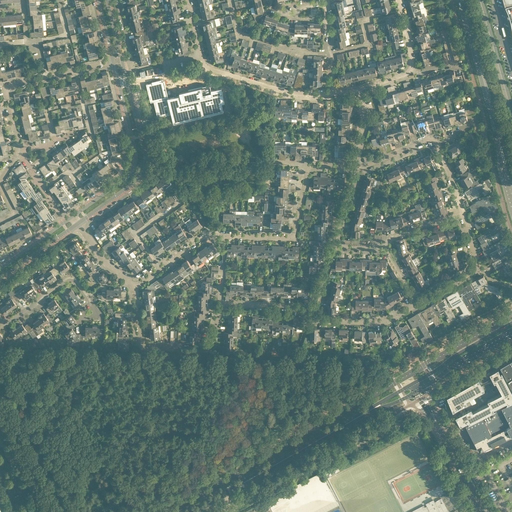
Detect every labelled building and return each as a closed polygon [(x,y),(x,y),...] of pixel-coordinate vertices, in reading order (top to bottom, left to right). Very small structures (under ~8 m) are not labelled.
[(84,0),(80,2),(81,6),(82,10),(91,8),(90,4),(85,5),(84,0)] [(128,10),(125,10),(126,13),(137,10),(135,5),(137,4),(140,4),(139,0),(136,1),(128,3),(129,5),(127,6),(128,10)] [(334,2),(335,9),(344,7),(342,1),(344,0),(337,0),(337,2),(334,2)] [(410,3),(408,3),(409,5),(410,8),(412,7),(413,11),(421,8),(424,7),(423,2),(421,3),(421,0),(410,3)] [(166,13),(167,13),(180,10),(180,7),(177,8),(176,4),(168,6),(169,10),(165,11),(166,13)] [(200,6),(202,12),(211,10),(209,4),(200,6)] [(255,13),(253,13),(254,16),(255,19),(255,20),(263,14),(262,11),(264,11),(262,5),(254,7),(255,13)] [(390,5),(381,7),(382,13),(391,11),(390,5)] [(344,7),(335,9),(337,15),(343,13),(350,12),(348,6),(347,6),(344,7)] [(82,10),(83,14),(84,19),(89,18),(88,14),(92,13),(91,8),(82,10)] [(414,16),(415,18),(425,16),(424,13),(422,14),(421,8),(413,11),(414,14),(412,14),(412,17),(414,16)] [(32,14),(33,18),(37,18),(37,13),(37,9),(28,10),(28,14),(32,14)] [(137,10),(126,13),(127,15),(129,15),(130,18),(138,16),(141,16),(139,9),(137,10)] [(211,10),(202,12),(203,18),(207,17),(207,19),(215,17),(214,16),(215,15),(214,9),(211,10)] [(180,10),(167,13),(168,19),(169,19),(170,22),(173,21),(178,20),(177,17),(179,16),(178,13),(181,12),(180,10)] [(33,18),(33,23),(43,22),(42,13),(37,13),(37,18),(33,18)] [(336,21),(345,19),(343,13),(337,15),(335,15),(336,21)] [(79,17),(75,18),(77,25),(81,25),(90,22),(89,18),(84,19),(83,14),(83,15),(78,16),(79,17)] [(385,16),(387,22),(396,20),(394,14),(385,16)] [(225,16),(227,24),(233,23),(231,15),(225,16)] [(263,23),(270,25),(272,17),(266,15),(265,18),(262,18),(260,24),(263,25),(263,23)] [(128,23),(129,25),(140,23),(138,16),(130,18),(131,22),(128,23)] [(416,23),(417,26),(425,24),(424,19),(426,18),(425,16),(415,18),(415,21),(413,21),(414,24),(416,23)] [(269,27),(275,29),(278,19),(272,17),(270,25),(269,27)] [(442,19),(439,20),(442,30),(446,29),(452,27),(449,17),(442,19)] [(203,23),(202,24),(204,30),(213,28),(216,27),(217,27),(217,26),(220,25),(219,18),(215,19),(203,22),(203,23)] [(275,29),(281,31),(284,22),(278,21),(278,19),(275,29)] [(345,19),(336,21),(338,28),(344,26),(350,25),(349,22),(345,23),(345,19)] [(387,22),(384,23),(385,29),(388,28),(397,26),(396,20),(387,22)] [(33,23),(34,27),(38,27),(39,31),(43,31),(43,22),(33,23)] [(81,25),(83,33),(87,32),(86,28),(91,27),(90,22),(81,25)] [(140,23),(129,25),(130,28),(132,27),(133,31),(135,30),(136,33),(144,31),(143,28),(141,29),(141,25),(143,24),(143,22),(140,23)] [(287,34),(290,35),(292,28),(289,28),(290,24),(284,22),(281,31),(281,33),(287,34)] [(172,28),(170,29),(171,32),(171,34),(171,35),(186,31),(185,29),(183,29),(182,25),(180,26),(179,23),(174,24),(171,25),(172,28)] [(321,23),(314,23),(314,31),(318,32),(318,34),(323,34),(323,31),(320,31),(321,23)] [(292,28),(290,35),(294,36),(295,33),(301,33),(301,24),(295,24),(295,29),(292,28)] [(419,32),(419,34),(429,31),(428,29),(426,29),(425,24),(417,26),(418,29),(416,30),(417,32),(419,32)] [(242,32),(251,34),(253,27),(250,26),(242,32)] [(336,28),(337,34),(345,32),(344,26),(338,28),(336,28)] [(388,28),(389,34),(398,32),(397,26),(388,28)] [(38,27),(34,27),(34,32),(30,32),(30,37),(44,35),(43,31),(39,31),(38,27)] [(87,32),(88,37),(97,34),(96,30),(92,31),(91,27),(86,28),(87,32),(83,33),(87,32)] [(204,30),(205,36),(217,33),(216,27),(204,30)] [(131,42),(131,44),(145,41),(144,35),(145,35),(144,31),(136,33),(137,36),(132,37),(133,41),(131,42)] [(186,31),(171,35),(172,37),(176,36),(177,40),(185,38),(184,34),(186,33),(186,31)] [(419,43),(426,41),(425,35),(427,35),(426,32),(429,31),(419,34),(414,35),(416,40),(418,40),(419,43)] [(345,32),(337,34),(338,40),(345,39),(347,38),(345,32)] [(389,34),(386,35),(388,41),(391,41),(395,40),(400,39),(398,32),(389,34)] [(205,36),(207,42),(216,40),(218,39),(217,33),(205,36)] [(88,37),(89,41),(90,45),(95,44),(94,40),(98,39),(97,34),(88,37)] [(177,40),(178,46),(189,44),(188,41),(186,42),(185,38),(177,40)] [(420,46),(418,47),(418,49),(419,51),(421,51),(431,48),(430,45),(428,46),(427,43),(430,42),(430,44),(436,42),(435,38),(426,41),(419,43),(420,46)] [(207,42),(208,48),(217,46),(216,43),(219,42),(218,39),(216,40),(207,42)] [(338,40),(337,41),(338,47),(336,47),(337,50),(344,49),(343,46),(346,45),(345,39),(338,40)] [(85,42),(87,51),(96,49),(95,44),(90,45),(89,41),(85,42)] [(134,46),(135,50),(143,48),(143,45),(146,44),(145,41),(131,44),(132,47),(134,46)] [(189,44),(178,46),(174,47),(176,53),(178,52),(179,56),(186,54),(186,51),(188,50),(187,47),(189,46),(189,44)] [(208,48),(210,54),(219,52),(217,46),(208,48)] [(133,54),(134,57),(145,54),(143,48),(135,50),(136,53),(133,54)] [(422,55),(423,58),(431,56),(429,51),(431,51),(431,48),(421,51),(421,53),(419,53),(420,56),(422,55)] [(89,60),(94,58),(98,57),(96,49),(87,51),(83,52),(84,54),(88,53),(89,60)] [(58,51),(59,53),(61,62),(65,61),(64,57),(69,55),(68,55),(67,51),(60,52),(60,50),(58,51)] [(219,52),(210,54),(211,60),(216,59),(217,63),(224,61),(223,57),(220,58),(219,52)] [(401,56),(396,58),(398,66),(404,65),(403,62),(406,61),(404,52),(401,53),(401,56)] [(14,55),(11,55),(13,60),(16,60),(19,59),(19,61),(21,61),(23,61),(22,58),(20,53),(19,54),(18,54),(14,55)] [(50,55),(51,59),(51,60),(55,59),(56,63),(61,62),(59,53),(50,55)] [(145,54),(134,57),(135,59),(137,58),(138,62),(140,62),(141,64),(141,65),(144,64),(149,63),(148,60),(150,59),(149,56),(149,53),(145,54)] [(230,60),(229,61),(233,62),(232,64),(232,65),(234,65),(238,67),(239,64),(241,58),(241,56),(232,53),(231,56),(230,60)] [(73,54),(69,55),(64,57),(65,61),(69,60),(70,64),(75,63),(73,54)] [(389,56),(389,59),(391,68),(398,66),(396,58),(395,55),(389,56)] [(314,56),(313,66),(322,66),(323,60),(321,60),(320,56),(314,56)] [(431,56),(423,58),(424,62),(422,62),(423,65),(425,64),(425,67),(435,64),(433,56),(431,56)] [(46,58),(46,61),(47,64),(49,70),(53,68),(52,64),(56,63),(55,59),(51,60),(51,59),(50,57),(46,58)] [(238,67),(244,68),(247,60),(241,58),(238,67)] [(385,58),(383,58),(383,60),(385,69),(386,72),(389,71),(388,69),(391,68),(391,64),(389,59),(386,60),(385,58)] [(244,68),(250,70),(253,61),(247,60),(244,68)] [(377,62),(376,62),(376,63),(377,66),(378,71),(378,72),(379,72),(380,74),(385,73),(384,69),(385,69),(384,64),(383,60),(377,62)] [(250,70),(256,72),(258,65),(259,63),(253,61),(250,70)] [(14,65),(15,68),(17,77),(21,76),(20,72),(25,71),(23,63),(14,65)] [(256,72),(255,74),(261,76),(264,67),(265,64),(261,63),(260,66),(258,65),(256,72)] [(373,64),(368,65),(369,67),(371,76),(377,75),(376,71),(378,71),(377,66),(376,63),(374,64),(373,64)] [(5,66),(1,67),(2,72),(0,71),(0,76),(3,76),(4,80),(8,79),(6,70),(5,66)] [(270,69),(268,77),(268,78),(274,79),(276,70),(277,68),(271,66),(270,69)] [(261,76),(268,77),(270,69),(264,67),(261,76)] [(369,67),(363,69),(365,78),(371,76),(369,67)] [(363,69),(356,70),(359,79),(365,78),(363,69)] [(274,79),(280,81),(282,72),(276,70),(274,79)] [(280,81),(286,83),(289,71),(283,70),(282,72),(280,81)] [(356,70),(350,72),(352,81),(359,79),(356,70)] [(102,76),(98,77),(99,82),(104,81),(108,80),(106,71),(101,72),(102,76)] [(289,71),(286,83),(292,85),(295,76),(296,76),(296,73),(289,71)] [(450,74),(446,75),(448,83),(454,81),(454,83),(463,81),(461,75),(456,77),(454,73),(452,73),(452,71),(449,72),(450,74)] [(350,72),(344,73),(346,82),(352,81),(350,72)] [(346,82),(344,73),(338,75),(340,84),(340,83),(346,82)] [(441,77),(439,77),(441,87),(444,86),(443,84),(448,83),(446,75),(443,76),(443,74),(440,75),(441,77)] [(82,86),(86,85),(91,84),(90,80),(85,81),(84,76),(80,77),(82,86)] [(434,78),(431,79),(433,87),(438,86),(439,88),(441,87),(439,77),(436,78),(436,76),(433,76),(434,78)] [(98,77),(94,78),(96,87),(105,85),(104,81),(99,82),(98,77)] [(72,84),(67,85),(68,90),(73,88),(74,91),(79,90),(78,87),(77,87),(75,78),(71,80),(72,84)] [(86,85),(87,90),(96,87),(94,78),(90,80),(91,84),(86,85)] [(322,79),(313,78),(313,85),(310,85),(310,88),(317,88),(318,86),(318,85),(322,85),(322,79)] [(425,81),(423,82),(426,91),(428,91),(428,89),(433,87),(431,79),(428,80),(427,78),(424,79),(425,81)] [(152,83),(146,84),(151,102),(154,101),(158,117),(171,114),(174,123),(224,111),(222,103),(225,102),(221,88),(211,90),(210,85),(179,92),(180,95),(168,98),(164,81),(163,81),(163,79),(152,82),(152,83)] [(418,83),(415,84),(418,94),(418,91),(423,90),(423,92),(426,91),(423,82),(421,82),(420,80),(418,81),(418,83)] [(51,94),(55,93),(60,92),(59,87),(54,88),(53,84),(49,85),(51,94)] [(410,88),(408,89),(411,99),(414,98),(413,96),(418,94),(415,84),(416,87),(413,88),(412,86),(410,86),(410,88)] [(42,96),(51,94),(49,85),(40,87),(42,96)] [(67,85),(63,86),(65,95),(74,93),(74,91),(73,88),(68,90),(67,85)] [(60,92),(55,93),(56,97),(65,95),(63,86),(59,87),(60,92)] [(404,90),(400,91),(403,99),(408,97),(408,99),(411,99),(408,89),(406,89),(406,87),(405,88),(403,88),(404,90)] [(19,97),(20,102),(25,101),(23,96),(28,95),(27,90),(14,94),(15,98),(19,97)] [(395,93),(393,93),(395,103),(398,102),(397,100),(403,99),(400,91),(397,92),(397,90),(394,91),(395,93)] [(385,95),(387,103),(387,105),(388,108),(394,106),(393,103),(395,103),(393,93),(391,94),(390,92),(389,92),(387,92),(388,95),(386,95),(385,95)] [(385,95),(384,93),(382,94),(382,96),(379,97),(381,103),(378,104),(379,110),(385,109),(384,104),(387,103),(385,95)] [(20,102),(21,106),(30,104),(28,95),(23,96),(25,101),(20,102)] [(111,109),(110,105),(114,104),(113,99),(100,102),(101,107),(105,106),(106,110),(111,109)] [(341,108),(340,111),(351,111),(351,109),(353,109),(353,106),(351,106),(351,103),(343,102),(343,108),(341,108)] [(21,106),(22,110),(27,109),(28,114),(28,113),(32,112),(32,111),(35,111),(33,103),(30,104),(21,106)] [(281,117),(284,117),(284,107),(282,107),(282,105),(281,105),(280,105),(280,107),(276,107),(276,117),(281,117)] [(286,118),(292,118),(292,107),(289,107),(289,105),(286,105),(286,107),(284,107),(284,117),(286,117),(286,118)] [(101,107),(103,115),(112,113),(111,109),(106,110),(105,106),(101,107)] [(292,107),(292,118),(297,118),(297,120),(300,121),(300,110),(298,110),(298,108),(297,108),(296,108),(296,107),(293,107),(292,107)] [(460,111),(457,112),(460,122),(460,124),(462,124),(465,123),(464,121),(468,120),(466,116),(476,113),(474,107),(469,109),(465,110),(466,112),(460,114),(460,111)] [(303,119),(308,119),(308,111),(305,110),(305,108),(302,108),(302,110),(300,110),(300,121),(303,121),(303,119)] [(19,116),(20,120),(29,118),(28,113),(28,114),(27,109),(22,110),(23,114),(19,116)] [(308,121),(316,121),(316,111),(314,111),(314,109),(312,109),(312,111),(308,111),(308,119),(308,121)] [(316,111),(316,121),(319,121),(319,119),(325,119),(325,111),(321,111),(321,109),(319,109),(319,111),(316,111)] [(342,113),(342,119),(350,119),(351,116),(353,116),(353,113),(351,113),(351,111),(340,111),(340,113),(342,113)] [(455,115),(450,117),(452,124),(455,123),(456,125),(458,125),(460,124),(460,122),(457,112),(454,113),(455,115)] [(106,124),(109,123),(110,123),(108,119),(113,118),(112,113),(103,115),(105,124),(106,124)] [(69,114),(66,115),(69,127),(73,126),(72,121),(77,120),(76,116),(70,117),(69,114)] [(427,117),(425,118),(428,128),(430,127),(430,129),(431,129),(432,129),(433,129),(433,130),(436,129),(434,121),(433,115),(432,114),(426,116),(427,117)] [(58,120),(59,124),(64,123),(65,128),(69,127),(66,115),(62,116),(62,119),(58,120)] [(444,116),(441,117),(444,126),(445,128),(447,128),(449,127),(449,125),(452,124),(450,117),(445,118),(444,116)] [(439,119),(434,121),(436,129),(439,128),(440,130),(443,129),(442,127),(444,126),(441,117),(439,117),(439,119)] [(109,123),(106,124),(107,128),(110,128),(119,125),(118,121),(114,122),(113,118),(108,119),(110,123),(109,123)] [(417,119),(418,122),(420,130),(423,129),(424,131),(426,131),(425,129),(428,128),(425,118),(423,119),(422,118),(417,119)] [(81,119),(77,120),(72,121),(73,126),(78,125),(79,129),(83,128),(81,119)] [(340,124),(340,127),(350,127),(350,125),(352,125),(352,122),(350,122),(350,119),(342,119),(342,124),(340,124)] [(409,120),(401,123),(403,130),(404,135),(407,134),(408,136),(410,135),(410,133),(412,132),(409,122),(409,120)] [(412,122),(409,122),(412,132),(414,132),(415,134),(417,133),(417,131),(420,130),(418,122),(413,124),(412,122)] [(59,124),(55,125),(57,134),(61,133),(60,129),(65,128),(64,123),(59,124)] [(110,128),(111,132),(113,136),(117,135),(116,131),(120,130),(119,125),(110,128)] [(27,132),(29,137),(33,135),(32,131),(31,127),(22,129),(23,133),(27,132)] [(339,130),(339,135),(347,135),(350,135),(350,132),(352,132),(352,131),(352,129),(350,129),(350,127),(340,127),(340,130),(339,130)] [(44,135),(38,137),(39,139),(38,139),(39,140),(50,137),(49,132),(49,129),(44,130),(44,133),(43,133),(44,135)] [(397,129),(394,130),(397,140),(399,139),(400,141),(401,141),(402,140),(402,138),(405,137),(404,135),(403,130),(402,130),(398,131),(397,129)] [(33,135),(29,137),(30,141),(38,139),(39,139),(38,137),(36,130),(32,131),(33,135)] [(83,136),(79,139),(82,143),(86,140),(90,138),(84,130),(81,133),(83,136)] [(393,133),(387,134),(389,142),(393,141),(393,143),(396,142),(395,140),(397,140),(394,130),(392,131),(393,133)] [(107,133),(109,142),(118,140),(117,135),(113,136),(111,132),(107,133)] [(381,134),(379,134),(382,144),(384,143),(384,145),(385,145),(387,145),(390,144),(389,142),(387,134),(382,135),(381,133),(381,134)] [(377,137),(371,138),(373,145),(372,146),(373,149),(378,147),(379,147),(380,147),(379,145),(382,144),(379,134),(376,135),(377,137)] [(337,140),(336,143),(347,143),(347,141),(349,141),(349,139),(347,138),(347,135),(339,135),(335,135),(335,140),(337,140)] [(0,142),(1,146),(10,144),(9,140),(5,141),(4,136),(0,137),(0,141),(0,142)] [(79,139),(76,142),(81,149),(89,144),(86,140),(82,143),(79,139)] [(110,145),(111,151),(116,150),(115,145),(119,144),(118,140),(109,142),(106,142),(107,145),(110,145)] [(460,143),(461,143),(459,140),(452,144),(454,147),(448,150),(452,157),(461,151),(458,145),(460,143)] [(307,153),(307,145),(307,141),(302,141),(302,143),(299,143),(299,155),(303,155),(303,153),(307,153)] [(76,142),(72,144),(75,148),(71,151),(74,155),(81,149),(76,142)] [(271,149),(272,149),(274,149),(274,152),(278,152),(278,154),(280,155),(280,152),(283,153),(283,142),(280,142),(280,144),(275,144),(275,142),(271,142),(271,149)] [(287,153),(291,153),(291,145),(286,144),(286,142),(283,142),(283,153),(285,153),(285,155),(287,155),(287,153)] [(66,143),(62,146),(68,153),(71,151),(75,148),(72,144),(69,147),(66,143)] [(299,155),(299,143),(296,143),(296,145),(291,145),(291,153),(294,153),(294,155),(297,155),(299,155)] [(307,145),(307,153),(310,154),(310,156),(313,156),(313,154),(315,154),(315,156),(318,156),(318,151),(319,150),(319,143),(316,143),(313,143),(313,145),(307,145)] [(335,146),(335,151),(346,151),(346,148),(349,148),(349,145),(347,145),(347,143),(336,143),(336,146),(335,146)] [(1,146),(2,151),(2,150),(3,155),(8,154),(7,150),(11,149),(10,144),(1,146)] [(111,155),(110,157),(115,159),(114,155),(126,152),(125,147),(120,148),(119,144),(115,145),(116,150),(111,151),(112,155),(111,155)] [(62,146),(59,148),(64,156),(68,153),(62,146)] [(59,148),(55,151),(60,159),(64,156),(59,148)] [(2,150),(2,151),(0,151),(0,160),(9,158),(8,154),(3,155),(2,150)] [(54,157),(50,160),(53,163),(57,161),(60,159),(55,151),(51,154),(54,157)] [(346,151),(335,151),(335,156),(336,157),(336,159),(346,160),(346,157),(348,157),(348,155),(346,155),(346,151)] [(423,155),(419,157),(424,167),(427,166),(427,165),(428,164),(432,162),(435,170),(438,168),(435,161),(434,161),(433,159),(432,160),(429,155),(425,156),(424,157),(423,155)] [(108,158),(104,161),(106,164),(106,163),(109,167),(106,170),(108,174),(112,171),(114,175),(118,172),(111,162),(115,159),(110,157),(108,157),(107,158),(108,158)] [(417,160),(411,163),(414,170),(420,167),(421,170),(425,169),(424,167),(419,157),(416,158),(417,160)] [(458,166),(457,166),(455,167),(459,173),(467,169),(465,165),(466,164),(463,157),(455,162),(458,166)] [(50,160),(47,163),(52,170),(58,166),(59,165),(57,161),(53,163),(50,160)] [(52,170),(47,163),(39,168),(44,175),(52,170)] [(97,166),(99,169),(105,176),(108,174),(106,170),(109,167),(106,163),(106,164),(103,166),(101,164),(97,166)] [(405,163),(401,165),(405,173),(406,176),(409,174),(408,173),(414,170),(411,163),(405,165),(405,163)] [(13,169),(19,176),(26,171),(21,164),(13,169)] [(398,168),(393,171),(396,178),(402,176),(401,175),(405,173),(401,165),(398,167),(398,168)] [(92,174),(94,178),(98,175),(101,179),(105,176),(99,169),(92,174)] [(19,176),(21,180),(22,180),(24,184),(28,181),(25,177),(29,175),(26,171),(19,176)] [(396,178),(393,171),(387,173),(386,172),(383,173),(386,182),(390,180),(390,181),(396,178)] [(469,171),(460,176),(462,179),(461,179),(462,181),(461,182),(465,188),(471,184),(472,187),(479,183),(477,180),(472,183),(469,177),(472,176),(469,171)] [(63,177),(68,183),(72,180),(69,175),(66,175),(63,177)] [(94,178),(91,180),(96,188),(100,185),(97,181),(101,179),(98,175),(94,178)] [(427,182),(429,188),(437,186),(435,180),(437,179),(436,175),(427,178),(428,182),(427,182)] [(165,176),(160,180),(161,181),(166,188),(168,190),(175,185),(171,180),(169,182),(165,176)] [(371,188),(372,185),(376,186),(378,180),(367,176),(365,182),(363,181),(362,185),(371,188)] [(96,188),(91,180),(89,177),(82,183),(86,189),(90,187),(92,190),(96,188)] [(310,187),(324,188),(324,177),(314,177),(314,183),(311,183),(310,187)] [(324,184),(324,188),(325,188),(325,189),(326,188),(327,188),(334,188),(334,179),(331,179),(331,177),(328,177),(324,177),(324,184)] [(334,179),(334,188),(339,188),(344,188),(345,178),(338,178),(338,179),(334,179)] [(472,187),(464,192),(468,198),(471,196),(472,197),(479,194),(477,189),(482,187),(484,191),(482,192),(484,195),(491,192),(488,187),(492,185),(488,178),(484,180),(479,183),(472,187)] [(278,185),(278,187),(288,188),(289,186),(291,186),(291,184),(291,183),(289,183),(289,180),(281,179),(281,180),(280,185),(278,185)] [(17,183),(23,190),(30,184),(28,181),(24,184),(22,180),(21,180),(17,183)] [(156,184),(161,192),(161,191),(166,188),(161,181),(156,184)] [(28,198),(32,195),(29,191),(33,188),(30,184),(23,190),(28,198)] [(54,190),(56,194),(60,192),(57,188),(57,187),(55,184),(47,189),(50,193),(54,190)] [(156,184),(151,188),(156,196),(158,198),(163,194),(161,192),(156,184)] [(56,194),(59,198),(66,192),(61,185),(57,187),(57,188),(60,192),(56,194)] [(363,189),(361,195),(369,198),(371,192),(370,191),(371,188),(362,185),(361,189),(363,189)] [(432,194),(433,197),(442,195),(441,191),(439,192),(437,186),(429,188),(431,194),(432,194)] [(150,187),(145,190),(151,197),(152,199),(156,196),(151,188),(150,187)] [(277,195),(288,196),(288,192),(290,193),(290,190),(288,190),(288,188),(278,187),(278,190),(280,190),(280,195),(277,195)] [(32,195),(28,198),(31,201),(34,198),(42,193),(39,189),(36,192),(33,188),(29,191),(32,195)] [(145,190),(141,194),(142,196),(146,201),(147,203),(152,200),(152,199),(151,197),(145,190)] [(59,198),(61,201),(65,199),(67,203),(71,200),(72,200),(66,192),(59,198)] [(31,201),(30,202),(33,205),(37,202),(40,206),(44,203),(41,199),(44,197),(42,193),(34,198),(31,201)] [(275,200),(275,203),(285,204),(285,201),(287,202),(287,199),(288,200),(288,196),(277,195),(277,201),(275,200)] [(357,201),(356,204),(365,207),(366,203),(367,204),(369,198),(361,195),(359,201),(357,201)] [(434,201),(436,207),(443,205),(441,199),(443,198),(442,195),(433,197),(434,201)] [(489,195),(469,206),(472,211),(471,211),(472,213),(477,211),(476,208),(482,205),(483,207),(484,206),(486,209),(485,209),(486,210),(488,213),(493,210),(495,209),(497,207),(497,206),(496,204),(496,203),(493,204),(491,202),(493,201),(489,195)] [(142,196),(137,200),(140,204),(142,207),(140,209),(142,212),(150,206),(148,203),(147,203),(146,201),(142,196)] [(166,198),(161,202),(166,209),(169,207),(168,206),(170,204),(166,198)] [(65,199),(61,201),(64,205),(60,208),(63,211),(74,203),(73,204),(71,200),(67,203),(65,199)] [(128,202),(128,203),(134,211),(139,207),(134,200),(129,204),(128,202)] [(323,204),(322,211),(332,211),(332,207),(333,207),(333,201),(323,200),(323,204)] [(18,202),(13,204),(16,210),(19,209),(21,208),(22,207),(20,203),(19,203),(18,202)] [(31,207),(36,214),(46,206),(44,203),(40,206),(37,202),(33,205),(34,205),(31,207)] [(128,203),(123,206),(128,213),(130,215),(135,212),(134,211),(128,203)] [(273,206),(272,211),(274,211),(285,212),(285,208),(287,209),(287,207),(287,206),(285,206),(285,204),(275,203),(275,206),(273,206)] [(356,204),(355,208),(357,209),(356,211),(355,214),(363,217),(366,218),(368,211),(367,211),(368,208),(365,207),(356,204)] [(416,207),(413,208),(417,219),(423,218),(423,220),(427,218),(423,204),(420,205),(421,205),(415,207),(416,207)] [(443,205),(436,207),(438,213),(439,217),(448,214),(447,210),(445,211),(443,205)] [(43,219),(44,220),(48,217),(45,213),(49,210),(46,206),(36,214),(41,220),(43,219)] [(123,206),(118,210),(119,211),(123,217),(124,218),(125,219),(130,215),(128,213),(123,206)] [(223,221),(229,222),(230,213),(223,212),(223,208),(217,208),(217,215),(220,215),(220,216),(221,216),(221,217),(220,217),(220,221),(223,221)] [(410,211),(404,213),(408,224),(412,223),(411,221),(417,219),(413,208),(411,209),(410,211)] [(48,217),(44,220),(47,224),(51,221),(50,221),(58,215),(55,211),(51,214),(49,210),(45,213),(48,217)] [(493,210),(488,213),(475,220),(477,223),(475,224),(477,229),(482,226),(480,223),(491,217),(496,224),(500,222),(497,217),(500,216),(499,212),(496,214),(493,210)] [(119,211),(114,214),(119,222),(124,218),(119,211)] [(271,217),(271,220),(281,220),(282,218),(284,218),(284,215),(282,215),(282,212),(285,212),(274,211),(274,217),(271,217)] [(322,217),(322,221),(329,221),(333,221),(333,215),(332,215),(332,211),(322,211),(322,217)] [(254,215),(253,224),(263,224),(263,214),(263,213),(263,212),(260,212),(257,212),(257,215),(254,215)] [(195,215),(192,217),(194,219),(195,220),(193,222),(198,229),(203,226),(199,220),(202,219),(197,213),(195,215)] [(395,216),(395,218),(398,225),(404,224),(404,225),(408,224),(404,213),(395,216)] [(114,214),(109,218),(114,225),(119,222),(114,214)] [(351,220),(350,224),(359,226),(360,223),(361,223),(363,217),(355,214),(353,220),(351,220)] [(388,231),(386,221),(386,219),(381,218),(381,215),(377,215),(376,220),(376,228),(382,228),(382,230),(387,231),(388,231)] [(109,218),(104,221),(111,231),(116,228),(114,225),(109,218)] [(182,219),(180,220),(181,222),(187,229),(189,228),(193,233),(198,229),(193,222),(190,218),(190,219),(185,222),(183,219),(182,219)] [(389,220),(386,221),(388,231),(392,229),(392,227),(398,225),(395,218),(389,220)] [(270,228),(273,228),(281,228),(281,225),(283,225),(283,223),(283,222),(281,222),(281,220),(271,220),(271,222),(270,222),(270,228)] [(104,221),(99,225),(105,233),(106,234),(111,231),(104,221)] [(318,224),(318,231),(327,231),(327,227),(329,227),(329,221),(322,221),(322,225),(318,224)] [(140,227),(136,222),(132,225),(136,230),(140,227)] [(174,228),(176,232),(177,232),(182,239),(187,235),(184,231),(187,229),(181,222),(179,223),(179,224),(178,225),(178,226),(178,227),(174,228)] [(481,238),(479,239),(481,243),(480,244),(484,250),(489,247),(485,239),(498,232),(500,236),(500,237),(502,239),(506,237),(502,222),(495,226),(496,228),(494,229),(493,228),(479,236),(481,238)] [(33,224),(31,225),(36,232),(39,229),(35,224),(34,225),(33,224)] [(359,226),(350,224),(350,230),(352,230),(351,236),(359,236),(360,230),(359,230),(359,226)] [(105,233),(99,225),(100,226),(95,230),(100,237),(105,233)] [(28,226),(22,229),(26,236),(32,233),(28,226)] [(21,227),(15,229),(17,232),(20,239),(26,236),(22,229),(21,227)] [(447,228),(441,230),(444,238),(449,237),(450,238),(456,236),(453,228),(447,230),(447,228)] [(438,233),(432,235),(434,242),(440,240),(444,238),(441,230),(437,231),(438,233)] [(321,241),(325,241),(328,241),(329,235),(327,235),(327,231),(318,231),(318,238),(322,238),(321,241)] [(17,232),(11,235),(15,242),(20,239),(17,232)] [(177,232),(172,235),(177,242),(182,239),(177,232)] [(11,235),(5,238),(9,245),(15,242),(11,235)] [(172,235),(167,239),(172,246),(177,242),(172,235)] [(426,235),(422,236),(422,237),(424,243),(425,247),(429,245),(428,244),(434,242),(432,235),(428,236),(426,236),(426,235)] [(3,236),(0,237),(0,240),(3,246),(5,245),(6,247),(9,245),(5,238),(5,237),(3,237),(3,236)] [(165,236),(160,240),(166,248),(167,249),(172,246),(167,239),(165,236)] [(489,247),(484,250),(483,251),(485,255),(490,253),(491,253),(492,256),(491,256),(492,257),(494,260),(501,256),(499,253),(500,253),(497,248),(498,247),(499,248),(499,247),(502,245),(503,246),(508,243),(506,237),(502,239),(489,247)] [(159,238),(154,242),(156,244),(161,252),(166,248),(160,240),(159,238)] [(403,238),(396,241),(398,248),(398,249),(396,250),(398,255),(407,251),(408,251),(406,247),(405,243),(403,238)] [(65,244),(75,257),(81,253),(78,249),(81,247),(77,241),(75,242),(72,239),(65,244)] [(111,240),(102,246),(104,249),(108,247),(109,249),(115,245),(113,243),(111,240)] [(309,241),(309,243),(311,245),(314,245),(314,251),(323,251),(323,248),(324,248),(325,241),(321,241),(309,241)] [(208,247),(214,256),(215,257),(215,256),(220,253),(222,251),(218,245),(216,247),(213,243),(208,247)] [(112,251),(116,256),(117,255),(123,251),(121,248),(123,246),(122,244),(117,248),(112,251)] [(161,252),(156,244),(151,248),(156,255),(161,252)] [(234,251),(238,252),(238,245),(231,244),(231,246),(228,246),(227,255),(234,255),(234,251)] [(207,245),(202,249),(207,257),(210,259),(214,256),(207,245)] [(237,259),(240,260),(241,258),(242,255),(248,256),(248,246),(244,246),(244,245),(238,245),(238,252),(237,259)] [(258,258),(258,252),(258,245),(252,245),(252,247),(248,246),(248,256),(254,256),(254,257),(258,258)] [(258,252),(258,256),(262,256),(268,256),(269,247),(268,247),(265,247),(265,246),(258,245),(258,252)] [(275,253),(279,253),(279,246),(272,246),(272,247),(269,247),(268,256),(275,257),(275,253)] [(278,257),(289,257),(289,248),(285,248),(285,246),(279,246),(279,253),(278,257)] [(289,248),(289,257),(295,257),(295,259),(296,260),(299,260),(299,247),(293,247),(293,248),(289,248)] [(447,254),(449,260),(457,258),(455,252),(457,251),(456,247),(447,250),(448,254),(447,254)] [(202,249),(197,253),(203,261),(204,261),(203,260),(207,257),(202,249)] [(123,251),(117,255),(117,256),(121,260),(123,259),(128,255),(127,255),(124,250),(123,251)] [(311,256),(311,261),(324,262),(324,255),(323,255),(323,251),(314,251),(314,255),(312,255),(311,256)] [(402,258),(405,263),(412,259),(409,254),(408,254),(407,251),(398,255),(400,259),(402,258)] [(81,253),(75,257),(80,264),(78,265),(80,268),(83,266),(92,260),(91,261),(86,255),(84,257),(81,253)] [(128,255),(123,259),(127,263),(128,263),(134,258),(133,258),(130,253),(128,255)] [(196,261),(193,263),(198,269),(200,267),(198,265),(203,261),(197,253),(198,254),(193,257),(196,261)] [(496,268),(503,264),(504,263),(509,272),(508,273),(510,277),(511,275),(511,258),(511,257),(510,257),(508,253),(492,262),(496,268)] [(128,263),(131,267),(139,262),(141,260),(137,256),(135,257),(134,258),(128,263)] [(412,259),(405,263),(407,267),(408,269),(407,270),(409,273),(417,268),(415,265),(415,264),(419,262),(416,257),(412,259)] [(457,258),(449,260),(447,261),(448,267),(451,266),(452,266),(453,269),(462,267),(461,263),(459,263),(457,258)] [(336,263),(333,263),(331,270),(335,271),(336,268),(342,269),(342,268),(346,268),(346,259),(342,259),(342,261),(336,260),(336,263)] [(349,269),(356,269),(356,261),(350,261),(350,259),(346,259),(346,268),(349,268),(349,269)] [(362,269),(366,269),(366,259),(362,259),(362,261),(356,261),(356,269),(362,269)] [(366,274),(376,274),(376,270),(376,262),(370,261),(370,259),(366,259),(366,269),(366,274)] [(54,260),(51,262),(53,266),(54,267),(57,272),(58,271),(60,269),(61,268),(61,269),(63,271),(69,267),(64,260),(61,262),(60,261),(56,263),(54,260)] [(83,266),(90,276),(98,271),(98,270),(96,271),(94,267),(96,266),(92,260),(83,266)] [(187,260),(182,263),(189,272),(194,269),(195,271),(198,269),(193,263),(191,265),(187,260)] [(376,262),(376,270),(376,274),(379,274),(380,273),(380,270),(382,270),(382,269),(386,269),(386,260),(382,260),(382,262),(376,262)] [(308,261),(308,265),(310,265),(310,272),(314,272),(319,272),(319,268),(320,268),(320,262),(324,262),(311,261),(308,261)] [(139,262),(131,267),(135,272),(139,270),(141,272),(146,268),(145,266),(142,267),(139,262)] [(183,265),(178,268),(184,275),(189,272),(182,263),(183,265)] [(199,288),(199,291),(210,292),(213,292),(214,285),(212,285),(212,280),(214,280),(214,276),(214,272),(219,272),(219,266),(212,266),(211,277),(207,277),(207,281),(203,281),(203,288),(199,288)] [(57,272),(54,267),(44,274),(50,281),(51,283),(57,279),(55,276),(58,273),(57,272)] [(176,268),(172,270),(180,281),(184,277),(183,276),(184,275),(178,268),(176,269),(176,268)] [(412,275),(415,281),(426,275),(424,272),(423,272),(420,273),(419,271),(418,271),(417,268),(409,273),(410,276),(412,275)] [(172,270),(167,274),(173,281),(175,284),(180,281),(172,270)] [(98,271),(90,276),(88,277),(91,281),(94,280),(95,282),(98,280),(100,283),(107,278),(103,272),(100,274),(98,271)] [(167,273),(159,278),(163,284),(165,287),(167,289),(170,287),(168,284),(173,281),(167,274),(167,273)] [(40,275),(34,280),(35,281),(38,286),(42,283),(44,285),(50,281),(44,274),(41,276),(40,275)] [(426,275),(415,281),(417,284),(418,286),(417,287),(419,290),(427,286),(430,284),(427,279),(427,277),(426,275)] [(483,284),(485,286),(486,289),(495,292),(495,293),(496,293),(498,298),(503,295),(500,290),(499,290),(499,288),(498,287),(488,284),(483,275),(475,280),(475,281),(472,283),(472,282),(471,282),(478,294),(482,292),(479,286),(483,284)] [(333,285),(331,291),(339,293),(341,287),(340,287),(342,283),(333,280),(331,284),(333,285)] [(26,285),(24,287),(30,295),(31,297),(37,292),(35,290),(39,287),(38,286),(35,281),(28,286),(26,285)] [(240,296),(246,296),(247,283),(244,283),(244,282),(237,281),(237,285),(236,294),(240,294),(240,296)] [(145,290),(143,290),(144,297),(145,297),(153,296),(154,295),(154,296),(155,295),(154,289),(156,289),(152,283),(145,288),(145,290)] [(253,295),(257,295),(257,286),(251,286),(251,283),(247,283),(246,296),(253,296),(253,295)] [(267,290),(267,297),(268,297),(273,297),(273,296),(277,296),(277,287),(271,286),(271,283),(267,283),(267,286),(267,290)] [(464,294),(460,295),(469,310),(474,308),(474,307),(468,298),(473,295),(477,301),(478,302),(480,304),(479,304),(480,304),(482,303),(471,283),(467,285),(467,287),(465,289),(464,288),(462,289),(462,290),(464,294)] [(281,297),(287,297),(288,284),(284,284),(284,287),(277,287),(277,296),(281,296),(281,297)] [(294,296),(297,296),(298,287),(291,287),(291,284),(288,284),(287,297),(294,298),(294,296)] [(232,294),(236,294),(237,285),(226,285),(226,295),(232,296),(232,294)] [(66,297),(68,300),(77,294),(77,293),(75,294),(71,289),(69,290),(66,286),(60,291),(65,298),(66,297)] [(260,297),(267,297),(267,290),(264,290),(264,286),(257,286),(257,295),(260,295),(260,297)] [(24,287),(14,294),(18,300),(21,297),(22,296),(22,297),(24,299),(30,295),(24,287)] [(114,296),(114,287),(114,289),(106,289),(106,292),(101,292),(101,299),(110,300),(110,298),(113,298),(114,296)] [(121,288),(114,287),(114,296),(117,296),(117,298),(126,298),(126,291),(121,291),(121,288)] [(298,287),(297,296),(301,296),(301,298),(308,298),(308,291),(304,291),(305,287),(298,287)] [(398,291),(393,294),(397,301),(402,298),(403,299),(406,297),(402,289),(398,291)] [(6,304),(11,309),(16,305),(15,302),(18,300),(14,294),(12,290),(8,293),(10,296),(7,298),(8,300),(5,302),(6,304)] [(457,290),(447,297),(450,302),(447,303),(450,307),(452,306),(452,307),(453,308),(459,305),(464,312),(461,314),(459,315),(462,319),(470,314),(471,314),(469,310),(460,295),(457,290)] [(199,295),(199,302),(208,302),(208,298),(209,298),(210,292),(199,291),(199,295)] [(326,301),(336,303),(337,299),(339,293),(331,291),(330,297),(328,296),(326,301)] [(77,294),(68,300),(70,299),(72,302),(70,303),(75,310),(81,305),(78,301),(81,299),(77,294)] [(384,299),(387,309),(392,306),(391,304),(397,301),(393,294),(387,297),(387,298),(385,299),(384,299)] [(50,305),(46,308),(49,313),(51,314),(57,309),(56,308),(59,306),(54,298),(48,303),(50,305)] [(380,309),(387,309),(384,299),(381,299),(381,298),(374,298),(374,306),(380,306),(380,309)] [(431,305),(437,316),(444,312),(448,318),(447,319),(449,322),(456,318),(450,307),(447,303),(445,298),(439,301),(439,302),(435,304),(435,305),(437,308),(434,309),(431,305)] [(356,308),(362,308),(362,300),(356,300),(356,301),(352,301),(352,310),(356,310),(356,308)] [(362,300),(362,308),(368,308),(368,310),(372,311),(372,301),(368,301),(369,300),(362,300)] [(336,303),(326,301),(326,306),(328,306),(328,313),(335,313),(335,315),(338,315),(338,313),(336,313),(336,306),(335,306),(336,303)] [(199,302),(198,312),(205,312),(209,312),(209,306),(208,306),(208,302),(199,302)] [(2,304),(0,305),(0,314),(1,314),(3,313),(4,312),(5,314),(6,315),(7,314),(12,311),(11,309),(6,304),(3,306),(2,304)] [(421,311),(418,313),(426,326),(430,324),(428,323),(433,320),(436,325),(441,322),(437,316),(431,305),(425,309),(426,310),(425,311),(422,312),(421,311)] [(195,315),(194,322),(204,322),(204,318),(205,319),(205,312),(198,312),(195,312),(195,315)] [(229,318),(229,322),(238,322),(238,316),(240,316),(240,312),(228,312),(227,318),(229,318)] [(42,314),(38,317),(39,318),(43,324),(44,324),(46,322),(47,324),(54,319),(51,314),(49,313),(47,314),(45,316),(45,314),(44,313),(42,314)] [(117,325),(118,325),(127,325),(125,325),(126,318),(122,318),(122,313),(115,313),(115,321),(117,321),(117,325)] [(426,326),(418,313),(415,315),(415,316),(409,319),(408,319),(413,327),(419,324),(421,327),(420,327),(425,336),(421,338),(423,343),(433,338),(426,326)] [(62,335),(75,326),(72,322),(75,320),(71,314),(64,319),(66,322),(64,323),(69,330),(62,335)] [(262,328),(262,326),(263,317),(259,317),(259,316),(252,315),(252,330),(256,330),(256,328),(262,328)] [(269,331),(272,331),(273,316),(266,316),(266,317),(263,317),(262,326),(266,327),(266,328),(266,329),(267,329),(267,330),(268,330),(269,331)] [(276,330),(283,331),(283,322),(279,321),(279,320),(273,320),(273,316),(272,331),(272,333),(276,333),(276,330)] [(293,321),(293,334),(293,327),(303,328),(303,318),(300,318),(300,317),(293,317),(293,321)] [(35,325),(31,328),(34,333),(36,336),(43,331),(41,328),(44,326),(43,324),(39,318),(33,323),(35,325)] [(289,334),(293,334),(293,321),(287,320),(287,322),(283,322),(283,331),(289,331),(289,334)] [(194,328),(194,332),(201,332),(205,332),(205,326),(204,326),(204,322),(194,322),(194,328)] [(227,325),(227,332),(241,332),(241,329),(237,329),(238,322),(229,322),(228,325),(227,325)] [(16,328),(20,334),(21,335),(24,333),(25,334),(29,332),(31,335),(34,333),(31,328),(28,324),(24,327),(22,324),(16,328)] [(407,335),(414,347),(419,344),(407,324),(402,327),(400,328),(398,324),(395,326),(402,339),(403,339),(402,338),(407,335)] [(92,334),(92,325),(92,327),(85,327),(85,330),(83,330),(83,337),(88,337),(88,336),(92,336),(92,334)] [(100,325),(92,325),(92,334),(96,334),(96,336),(104,336),(104,329),(99,329),(100,325)] [(116,328),(116,337),(124,337),(124,332),(127,332),(127,325),(125,325),(118,325),(117,325),(116,328)] [(75,326),(62,335),(65,338),(66,338),(69,342),(67,343),(68,345),(76,345),(76,349),(79,349),(79,339),(77,339),(77,337),(75,337),(74,336),(76,334),(76,333),(72,328),(75,326)] [(16,328),(15,327),(9,331),(11,333),(7,336),(11,342),(18,337),(17,336),(20,334),(16,328)] [(310,335),(310,341),(314,341),(317,341),(317,340),(320,340),(321,340),(321,333),(321,328),(320,328),(316,328),(315,328),(315,330),(314,330),(310,330),(310,335)] [(332,333),(332,331),(332,329),(329,328),(329,329),(325,329),(325,331),(324,332),(325,332),(325,337),(330,338),(330,346),(336,346),(336,331),(336,333),(332,333)] [(386,338),(383,340),(385,343),(388,341),(389,344),(390,343),(391,345),(393,345),(394,344),(395,346),(398,344),(397,343),(400,341),(395,333),(392,328),(390,329),(384,332),(386,335),(384,336),(386,338)] [(351,330),(351,331),(345,330),(345,329),(339,329),(339,335),(343,336),(343,338),(342,338),(342,339),(342,340),(348,340),(348,337),(351,337),(351,330)] [(355,330),(354,335),(354,339),(362,339),(362,342),(366,342),(366,332),(363,331),(355,330)] [(376,342),(377,345),(378,345),(377,344),(381,343),(381,340),(382,339),(380,332),(376,333),(375,331),(372,332),(372,331),(368,332),(370,336),(369,336),(371,344),(376,342)] [(201,332),(194,332),(187,332),(187,338),(190,338),(190,342),(199,342),(199,339),(201,339),(201,332)] [(223,332),(223,338),(224,338),(224,342),(233,342),(233,336),(234,332),(227,332),(223,332)] [(124,337),(116,337),(116,342),(118,342),(118,349),(128,349),(128,342),(125,342),(125,337),(124,337)] [(233,342),(224,342),(224,346),(223,346),(222,352),(233,353),(233,342)] [(510,359),(500,365),(511,388),(511,359),(511,361),(510,359)] [(490,372),(492,375),(494,381),(496,380),(502,392),(488,399),(489,402),(478,408),(474,402),(476,401),(473,395),(471,396),(484,388),(480,381),(478,378),(449,394),(447,396),(453,410),(458,407),(459,408),(458,408),(458,409),(458,410),(458,411),(459,411),(459,412),(460,412),(461,413),(456,415),(460,425),(468,420),(469,422),(468,422),(468,423),(495,409),(495,408),(494,409),(493,408),(507,401),(508,402),(506,403),(507,403),(511,400),(511,390),(506,379),(502,370),(501,370),(502,372),(500,372),(498,367),(490,372)] [(479,449),(482,450),(483,449),(484,450),(485,451),(493,447),(493,445),(511,436),(511,435),(511,401),(466,425),(477,448),(478,447),(479,449)] [(435,505),(426,509),(425,510),(424,508),(415,511),(447,511),(441,500),(436,503),(436,504),(435,505)]
